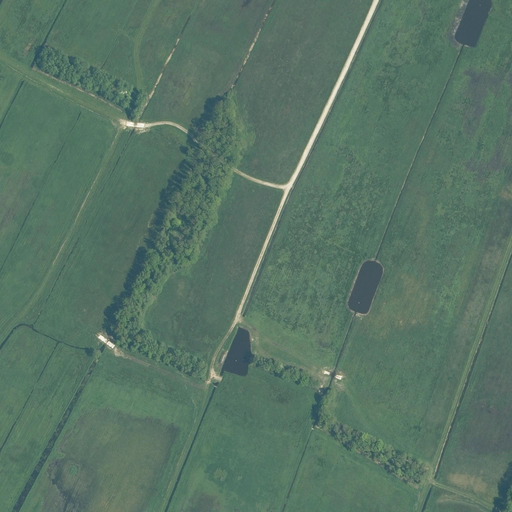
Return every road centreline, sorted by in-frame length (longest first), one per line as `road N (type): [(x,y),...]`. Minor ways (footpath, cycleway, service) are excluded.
road 1 (track): [(221,380),(210,376),(214,359),(287,188)]
road 2 (track): [(287,188),(376,0)]
road 3 (track): [(287,188),(234,170),(174,125),(144,126)]
road 4 (track): [(0,58),(125,124),(144,126)]
